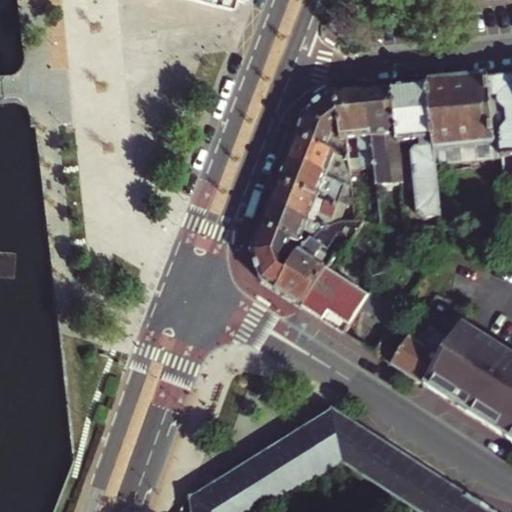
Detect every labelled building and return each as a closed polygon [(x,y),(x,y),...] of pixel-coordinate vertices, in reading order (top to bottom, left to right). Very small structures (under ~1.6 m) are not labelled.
[(511,77),(489,80),(491,99),(498,98),(498,105),(505,110),(506,124),(501,131),(502,138),(495,138),(496,145),(497,160),(511,158),(511,77)] [(447,149),(496,145),(495,138),(491,99),(489,80),(429,86),(437,165),(449,164),(447,149)] [(443,219),(437,165),(429,86),(394,90),(399,144),(422,142),(423,150),(416,151),(413,155),(420,218),(425,221),(443,219)] [(403,185),(399,144),(394,90),(364,93),(366,115),(370,119),(376,170),(378,188),(403,185)] [(361,172),(376,170),(370,119),(366,115),(364,93),(338,96),(342,129),(343,142),(347,141),(358,140),(361,172)] [(297,142),(350,161),(347,141),(343,142),(341,148),(328,143),(333,129),(342,129),(338,96),(331,97),(307,115),(297,142)] [(297,142),(288,164),(304,170),(310,168),(327,174),(327,176),(352,185),(350,161),(297,142)] [(288,164),(281,183),(341,205),(341,203),(344,196),(354,200),(352,185),(327,176),(327,174),(310,168),(304,170),(288,164)] [(281,183),(272,206),(289,212),(290,218),(308,225),(310,220),(332,228),(341,205),(281,183)] [(355,208),(354,200),(344,196),(341,203),(355,208)] [(272,206),(264,227),(298,241),(310,246),(314,241),(306,238),(309,231),(320,235),(326,229),(332,228),(310,220),(308,225),(290,218),(289,212),(272,206)] [(342,224),(332,228),(326,229),(320,235),(314,241),(310,246),(304,253),(298,259),(278,293),(303,309),(336,258),(342,261),(355,239),(365,225),(342,224)] [(253,254),(262,283),(278,293),(298,259),(304,253),(294,249),(298,241),(264,227),(253,254)] [(446,247),(444,232),(438,233),(433,237),(435,252),(440,256),(446,247)] [(392,263),(355,239),(342,261),(336,258),(303,309),(346,336),(392,263)] [(424,319),(413,336),(394,367),(424,386),(463,324),(468,315),(461,311),(451,326),(443,321),(439,328),(424,319)] [(463,324),(424,386),(434,392),(511,442),(511,356),(473,331),(463,324)] [(396,326),(376,356),(394,367),(413,336),(396,326)] [(490,511),(330,409),(193,500),(194,511),(490,511)]
